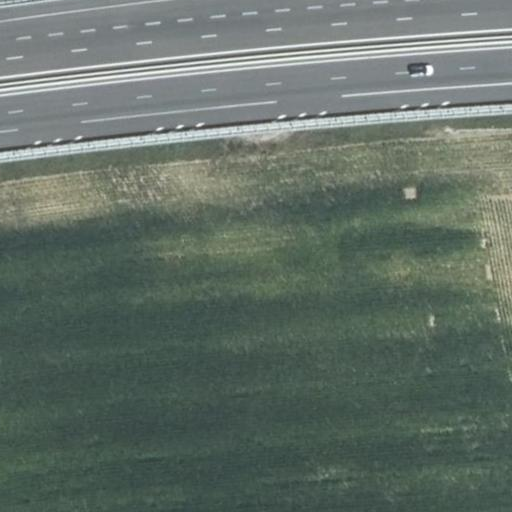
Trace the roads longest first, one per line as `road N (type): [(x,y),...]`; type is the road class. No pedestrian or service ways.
road 1 (motorway): [(0,118),(511,68)]
road 2 (motorway): [(414,0),(0,43)]
